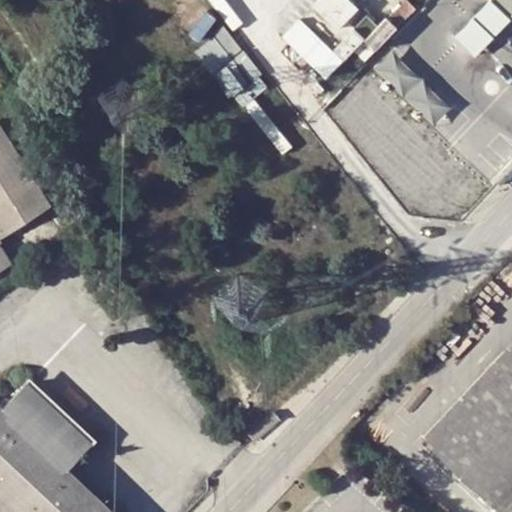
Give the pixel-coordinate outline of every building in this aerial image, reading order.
[(366,36),(352,22),(364,10),(354,0),(311,0),(281,30),(326,75),(366,36)] [(469,56),(505,19),(484,0),(449,37),(469,56)] [(511,0),(484,0),(505,19),(511,10),(511,0)] [(449,105),(387,48),(368,69),(430,126),(449,105)] [(1,120),(0,120),(0,273),(14,265),(0,243),(0,240),(55,206),(1,120)] [(94,285),(120,317),(129,309),(104,277),(94,285)] [(507,365),(511,360),(511,341),(498,356),(507,365)] [(511,511),(511,360),(507,365),(498,356),(423,436),(502,511),(511,511)] [(116,511),(69,468),(94,442),(30,379),(4,405),(0,401),(0,488),(18,505),(11,511),(4,511),(2,511),(116,511)] [(4,511),(11,511),(18,505),(0,488),(0,507),(4,511)]
